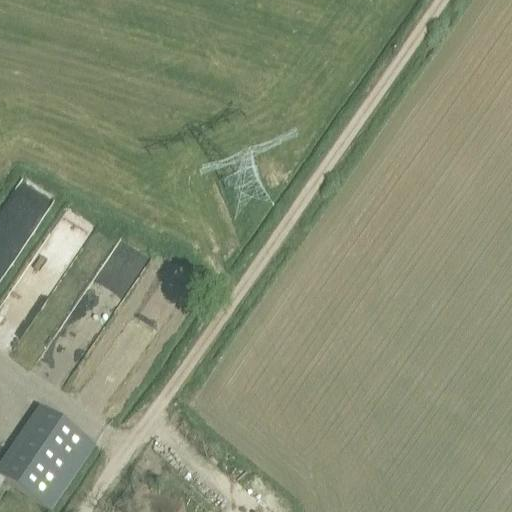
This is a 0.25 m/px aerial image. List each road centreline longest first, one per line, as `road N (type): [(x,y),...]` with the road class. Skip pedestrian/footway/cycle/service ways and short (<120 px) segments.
road 1 (track): [(445,0),(167,399)]
road 2 (unclassified): [(85,511),(167,399)]
